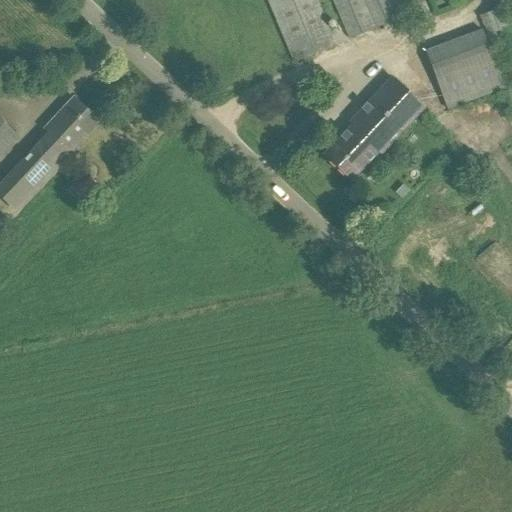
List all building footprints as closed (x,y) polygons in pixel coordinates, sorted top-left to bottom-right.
[(318,0),(266,0),(292,63),(338,45),(318,0)] [(364,0),(331,0),(348,41),(376,28),(364,0)] [(396,0),(364,0),(376,28),(403,17),(396,0)] [(511,17),(508,6),(479,17),(482,28),(493,59),(497,57),(498,59),(511,53),(511,17)] [(482,28),(424,50),(446,110),(508,88),(498,59),(497,57),(493,59),(482,28)] [(352,125),(324,155),(350,181),(379,151),(382,153),(424,109),(392,78),(349,123),(352,125)] [(132,92),(117,107),(137,129),(153,114),(132,92)] [(50,134),(0,186),(0,194),(16,210),(98,123),(73,99),(45,129),(50,134)] [(0,118),(0,156),(18,136),(0,118)] [(89,188),(79,179),(70,188),(80,198),(89,188)] [(401,197),(410,204),(420,191),(412,184),(401,197)]
